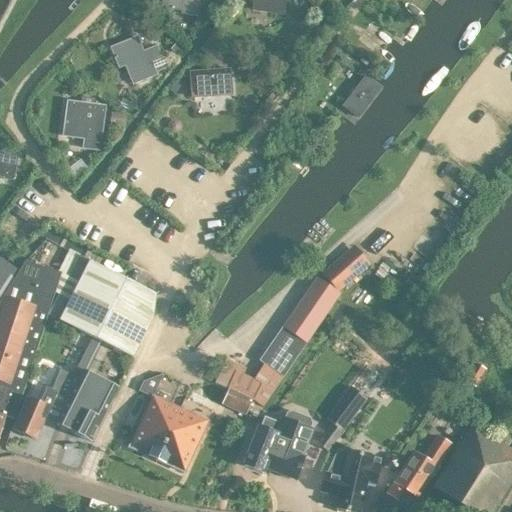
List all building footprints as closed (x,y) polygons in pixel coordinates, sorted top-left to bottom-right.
[(163,0),(162,7),(181,10),(181,14),(197,16),(199,0),(163,0)] [(283,14),(284,10),(287,11),(289,3),(285,2),(285,0),(254,0),(253,10),(283,14)] [(157,74),(154,68),(166,62),(163,56),(161,57),(156,45),(142,51),(135,36),(110,47),(119,66),(125,63),(131,78),(129,79),(132,85),(157,74)] [(207,37),(199,48),(211,58),(220,47),(207,37)] [(174,42),(168,49),(179,58),(185,51),(174,42)] [(192,96),(230,94),(228,70),(190,72),(192,96)] [(357,117),(382,86),(366,73),(341,105),(357,117)] [(175,81),(168,90),(173,94),(180,86),(175,81)] [(61,137),(83,140),(82,149),(99,151),(101,136),(100,136),(104,108),(65,103),(61,137)] [(110,113),(109,123),(124,125),(125,114),(110,113)] [(0,177),(12,180),(15,158),(0,155),(0,177)] [(353,245),(322,272),(339,291),(370,264),(353,245)] [(80,257),(76,264),(69,279),(77,283),(70,299),(60,295),(50,316),(93,338),(74,376),(74,377),(79,379),(58,420),(57,423),(92,441),(150,326),(149,326),(153,317),(155,295),(80,257)] [(0,258),(0,298),(17,270),(0,258)] [(24,261),(18,270),(18,271),(17,270),(0,298),(0,429),(4,416),(13,420),(61,273),(24,261)] [(318,279),(261,361),(284,377),(341,295),(318,279)] [(468,320),(458,337),(471,345),(481,329),(483,326),(484,324),(471,316),(470,318),(468,320)] [(215,385),(229,391),(222,404),(246,415),(252,401),(264,406),(282,380),(264,364),(254,380),(242,374),(244,368),(226,360),(215,385)] [(476,387),(486,370),(475,363),(464,380),(476,387)] [(27,398),(13,430),(36,441),(47,415),(58,420),(79,379),(74,377),(74,376),(60,370),(51,391),(47,389),(40,404),(27,398)] [(142,381),(138,389),(152,396),(153,394),(162,374),(161,374),(142,381)] [(350,387),(326,419),(342,431),(367,399),(350,387)] [(152,396),(127,447),(155,461),(180,407),(153,394),(152,396)] [(180,473),(206,420),(180,407),(155,461),(180,473)] [(258,427),(244,465),(261,472),(264,466),(295,479),(304,457),(301,456),(311,429),(309,429),(311,423),(309,418),(289,411),(284,413),(279,425),(263,419),(260,428),(258,427)] [(491,437),(472,426),(433,489),(470,511),(493,511),(511,483),(511,449),(508,447),(511,440),(511,417),(506,414),(491,437)] [(418,498),(449,447),(436,439),(423,460),(413,454),(389,494),(398,499),(404,489),(418,498)] [(324,472),(319,491),(337,495),(334,508),(336,508),(336,511),(339,511),(344,511),(345,510),(353,511),(358,511),(366,483),(375,485),(379,466),(370,464),(372,456),(337,448),(326,473),(324,472)] [(385,458),(383,467),(393,470),(401,458),(390,455),(385,458)]
